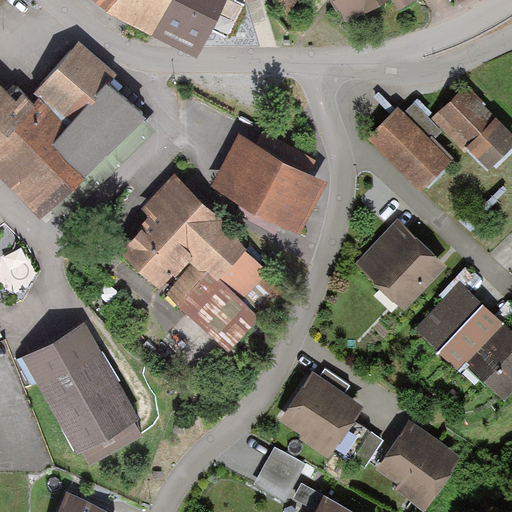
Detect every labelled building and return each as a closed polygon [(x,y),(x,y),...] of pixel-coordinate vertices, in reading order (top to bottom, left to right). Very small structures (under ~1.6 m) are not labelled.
[(92,0),(109,14),(118,0),(92,0)] [(154,38),(172,0),(118,0),(109,14),(154,38)] [(172,0),(154,38),(196,57),(212,31),(227,38),(242,7),(227,0),(172,0)] [(278,0),(277,2),(288,12),(298,0),(278,0)] [(330,0),(348,28),(391,2),(398,12),(417,0),(452,0),(457,7),(469,0),(475,0),(480,6),(489,0),(330,0)] [(0,175),(40,215),(51,204),(64,217),(151,129),(136,114),(139,110),(106,78),(113,71),(82,41),(29,94),(24,89),(17,96),(0,79),(0,175)] [(436,109),(431,114),(443,125),(462,142),(466,137),(490,160),(511,136),(511,123),(465,79),(436,109)] [(405,105),(398,98),(366,131),(419,183),(452,151),(435,133),(443,125),(431,114),(436,109),(419,92),(405,105)] [(322,167),(241,126),(214,179),(295,220),(322,167)] [(223,210),(178,168),(143,202),(150,210),(119,242),(160,280),(187,251),(195,259),(169,288),(228,342),(285,283),(267,268),(269,264),(244,243),(247,239),(223,210)] [(400,213),(358,258),(405,303),(447,258),(400,213)] [(511,382),(511,322),(461,276),(416,321),(457,361),(465,353),(504,391),(511,382)] [(84,317),(25,350),(78,444),(80,443),(88,458),(138,430),(129,415),(136,411),(84,317)] [(298,434),(329,453),(334,444),(354,414),(364,398),(345,387),(349,381),(325,365),(321,371),(312,365),(280,416),(301,429),(298,434)] [(386,436),(354,414),(334,444),(366,465),(386,436)] [(424,504),(460,446),(406,414),(375,464),(399,479),(395,486),(424,504)] [(287,495),(305,460),(274,443),(256,478),(287,495)] [(373,511),(326,486),(324,490),(302,479),(294,494),(313,504),(309,511),(373,511)] [(68,486),(56,511),(112,511),(115,507),(68,486)]
